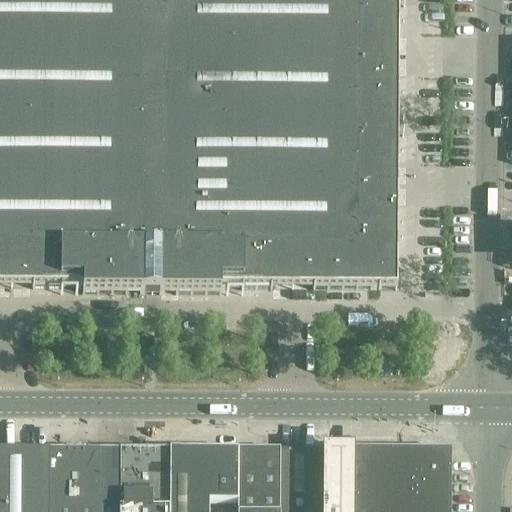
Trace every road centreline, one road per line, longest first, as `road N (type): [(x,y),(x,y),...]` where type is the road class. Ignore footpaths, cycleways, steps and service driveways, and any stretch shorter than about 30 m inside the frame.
road 1 (secondary): [(0,401),(491,408)]
road 2 (unclassified): [(0,301),(491,306)]
road 3 (unclassified): [(491,306),(494,0)]
